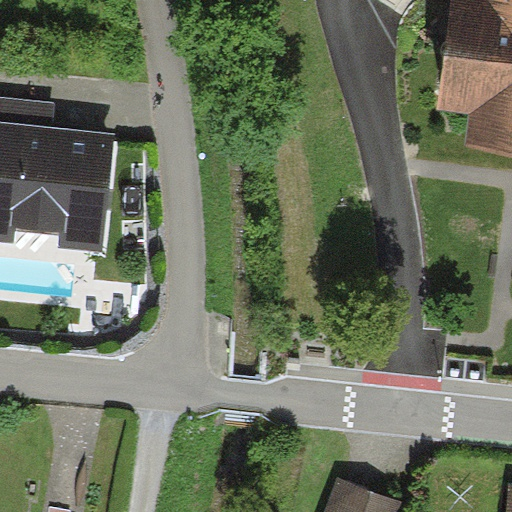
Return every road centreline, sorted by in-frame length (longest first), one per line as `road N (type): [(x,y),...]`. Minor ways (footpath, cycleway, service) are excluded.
road 1 (residential): [(157,0),(188,204),(182,316),(167,388)]
road 2 (residential): [(511,423),(167,388)]
road 3 (residential): [(167,388),(0,372)]
